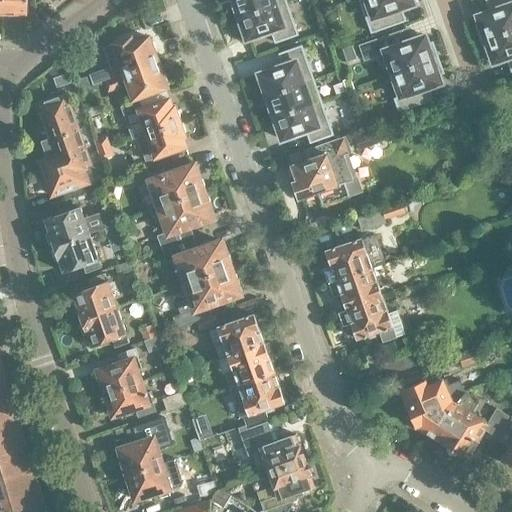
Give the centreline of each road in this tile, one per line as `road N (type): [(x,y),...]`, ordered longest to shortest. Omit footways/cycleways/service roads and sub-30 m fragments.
road 1 (residential): [(386,462),(361,447),(337,414),(189,0)]
road 2 (residential): [(4,73),(17,267),(93,511)]
road 3 (residential): [(106,0),(4,73)]
